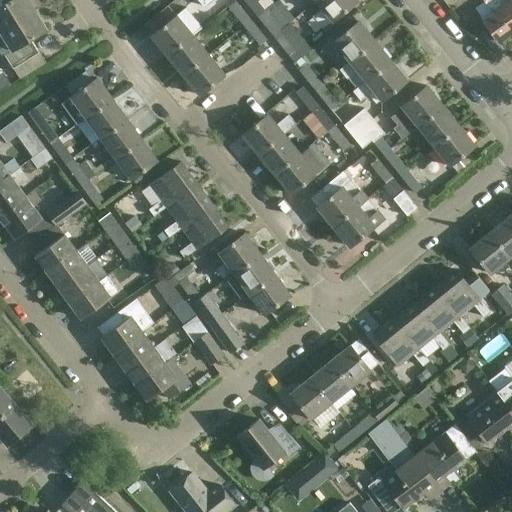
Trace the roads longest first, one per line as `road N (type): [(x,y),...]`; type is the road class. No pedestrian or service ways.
road 1 (residential): [(336,306),(86,0)]
road 2 (residential): [(134,433),(154,443),(177,440),(336,306)]
road 3 (residential): [(336,306),(511,161)]
road 4 (residential): [(107,401),(0,269)]
road 5 (residential): [(0,491),(107,401)]
road 6 (residential): [(498,101),(416,0)]
